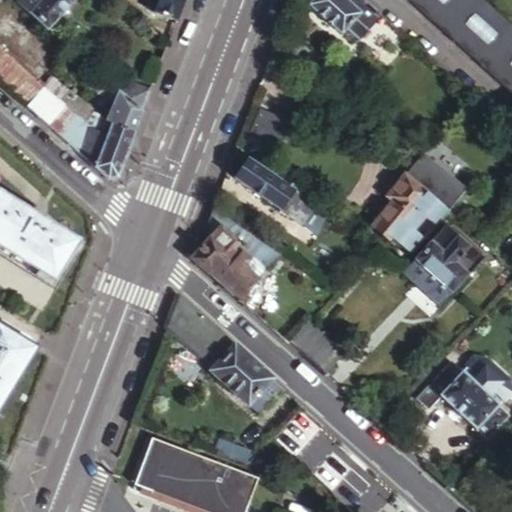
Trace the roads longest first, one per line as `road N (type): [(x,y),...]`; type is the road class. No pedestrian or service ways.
road 1 (unclassified): [(142,240),(442,511)]
road 2 (secondary): [(41,511),(142,240)]
road 3 (secondary): [(142,240),(235,0)]
road 4 (unclassified): [(142,240),(0,113)]
